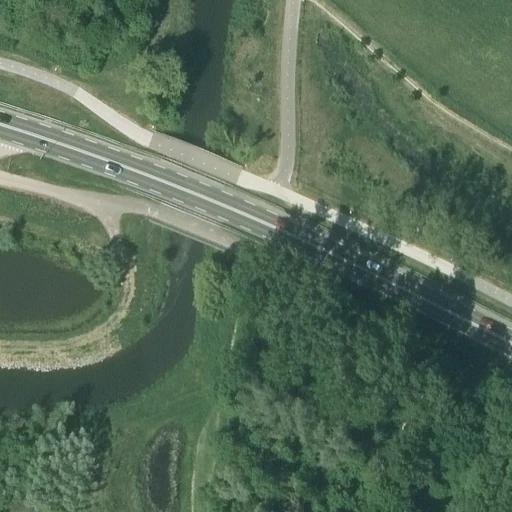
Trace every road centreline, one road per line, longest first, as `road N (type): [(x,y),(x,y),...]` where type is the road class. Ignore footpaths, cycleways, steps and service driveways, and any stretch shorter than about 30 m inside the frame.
road 1 (primary): [(0,125),(228,209),(511,344)]
road 2 (track): [(511,152),(429,97),(316,0)]
road 3 (track): [(209,233),(14,177)]
